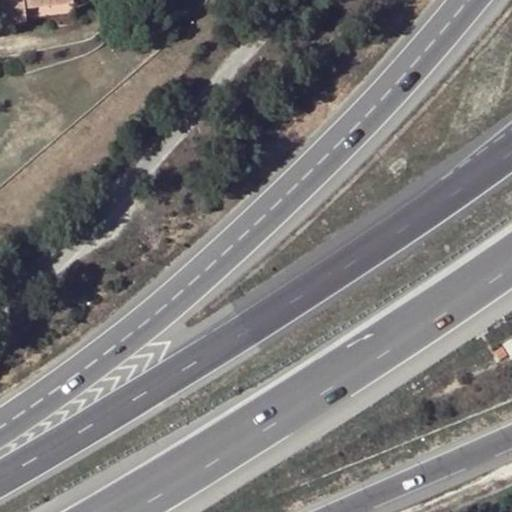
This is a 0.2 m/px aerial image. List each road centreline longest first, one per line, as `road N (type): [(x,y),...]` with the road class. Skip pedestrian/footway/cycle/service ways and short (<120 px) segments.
road 1 (motorway): [(456,0),(224,243),(67,379),(0,425)]
road 2 (motorway): [(511,149),(228,339),(0,471)]
road 3 (motorway): [(131,511),(351,378),(511,266)]
road 4 (residential): [(0,306),(74,251),(289,0)]
road 5 (motorway): [(338,511),(511,437)]
